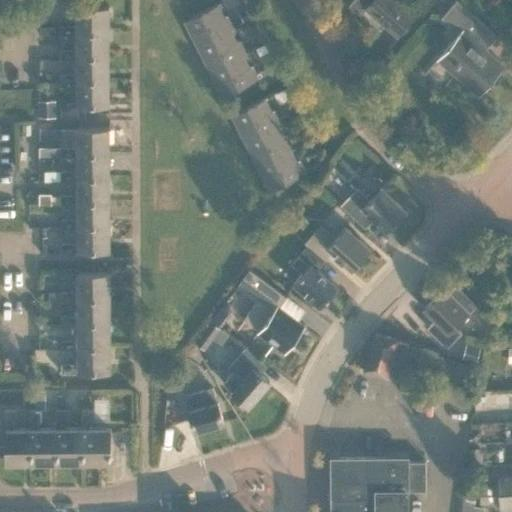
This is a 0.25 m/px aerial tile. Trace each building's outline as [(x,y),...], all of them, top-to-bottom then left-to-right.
[(199,44),(232,27),(235,25),(228,12),(225,13),(219,2),(223,0),(222,0),(217,0),(185,16),(199,44)] [(398,33),(418,10),(406,0),(351,0),(350,2),(362,13),(367,6),(398,33)] [(477,90),(503,60),(488,47),(500,33),(461,0),(455,0),(442,15),(460,30),(441,53),(453,64),(451,67),(477,90)] [(79,29),(111,29),(111,3),(79,3),(79,23),(62,23),(62,32),(79,32),(79,29)] [(211,68),(244,52),(248,50),(242,38),(238,40),(232,27),(199,44),(211,68)] [(111,52),(111,29),(79,29),(79,32),(79,47),(62,47),(62,56),(78,56),(78,52),(111,52)] [(111,76),(111,52),(78,52),(78,56),(78,71),(62,71),(62,80),(78,80),(78,76),(111,76)] [(244,52),(211,68),(224,93),(260,75),(254,63),(250,64),(244,52)] [(111,100),(111,76),(78,76),(78,80),(78,95),(62,95),(62,103),(79,103),(79,100),(111,100)] [(246,136),(278,120),(282,119),(276,107),(273,108),(266,95),(233,111),(246,136)] [(40,98),(40,113),(56,113),(56,98),(40,98)] [(258,161),(291,145),(294,144),(288,132),(285,134),(278,120),(246,136),(258,161)] [(79,150),(111,150),(111,124),(79,124),(79,143),(61,143),(61,153),(79,153),(79,150)] [(61,153),(61,143),(39,143),(39,153),(61,153)] [(291,145),(258,161),(270,186),(306,169),(301,157),(297,159),(291,145)] [(61,168),(61,178),(79,178),(79,174),(111,174),(111,150),(79,150),(79,153),(79,168),(61,168)] [(79,192),(61,192),(62,202),(79,202),(79,198),(111,199),(111,174),(79,174),(79,178),(79,192)] [(388,229),(407,208),(382,184),(371,196),(359,184),(343,201),(358,215),(366,207),(388,229)] [(48,191),(40,191),(40,202),(51,202),(51,191),(48,191)] [(111,223),(111,199),(79,198),(79,202),(79,216),(62,216),(62,226),(79,226),(79,223),(111,223)] [(310,220),(301,213),(294,221),(303,228),(310,220)] [(322,222),(307,238),(327,256),(332,249),(352,267),(371,246),(345,224),(336,234),(322,222)] [(111,245),(111,223),(79,223),(79,226),(79,239),(61,239),(61,249),(79,249),(79,245),(111,245)] [(318,265),(327,256),(307,238),(306,240),(309,242),(301,250),(300,252),(292,262),(302,271),(295,280),(321,303),(339,283),(318,265)] [(288,350),(307,324),(282,305),(289,295),(252,268),(240,285),(255,297),(256,295),(260,298),(247,317),(262,328),(260,330),(288,350)] [(63,298),(79,298),(79,295),(111,295),(111,269),(78,269),(78,289),(63,289),(63,298)] [(455,324),(468,311),(477,302),(458,282),(448,292),(443,287),(425,305),(436,316),(427,325),(447,345),(462,330),(455,324)] [(63,298),(63,289),(50,289),(50,298),(63,298)] [(111,319),(111,295),(79,295),(79,298),(79,313),(61,313),(61,322),(79,322),(79,319),(111,319)] [(220,304),(212,317),(223,324),(231,311),(220,304)] [(61,346),(79,346),(79,343),(111,343),(111,319),(79,319),(79,322),(79,337),(61,337),(61,346)] [(221,327),(211,319),(196,341),(205,348),(221,327)] [(398,376),(407,351),(410,342),(376,332),(363,369),(385,375),(386,373),(398,376)] [(466,342),(462,355),(476,359),(480,346),(466,342)] [(111,367),(111,343),(79,343),(79,346),(79,361),(62,361),(61,370),(79,370),(79,366),(111,367)] [(250,402),(251,401),(271,378),(257,367),(257,366),(263,358),(247,344),(240,352),(230,364),(227,361),(216,373),(224,380),(232,387),(233,388),(248,401),(250,402)] [(187,355),(173,378),(186,386),(200,363),(187,355)] [(464,382),(470,363),(446,355),(439,375),(454,380),(455,379),(464,382)] [(224,419),(219,401),(218,398),(217,398),(214,388),(185,396),(194,428),(224,419)] [(81,405),(82,425),(85,425),(85,459),(111,459),(111,425),(91,425),(91,420),(94,420),(94,405),(97,405),(97,394),(90,394),(90,405),(81,405)] [(33,425),(29,425),(12,425),(12,420),(16,420),(16,406),(2,406),(3,427),(6,427),(7,459),(33,459),(33,425)] [(29,406),(29,425),(33,425),(33,459),(58,459),(58,425),(55,425),(39,425),(39,420),(42,420),(42,406),(29,406)] [(58,459),(85,459),(85,425),(82,425),(65,425),(65,420),(68,420),(68,406),(55,406),(55,425),(58,425),(58,459)] [(481,434),(481,428),(470,427),(469,438),(476,438),(481,434)] [(482,456),(482,447),(470,447),(471,456),(482,456)] [(407,511),(407,489),(425,489),(425,459),(409,459),(409,456),(392,456),(334,456),(334,511),(407,511)] [(511,506),(511,472),(498,474),(499,481),(480,482),(465,481),(461,511),(484,511),(485,503),(484,503),(484,501),(500,500),(500,508),(511,506)]
